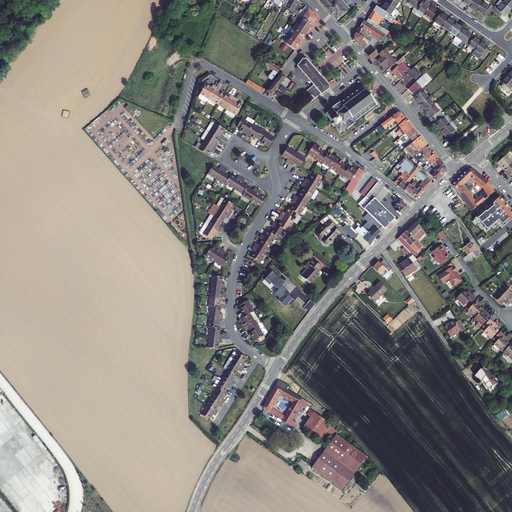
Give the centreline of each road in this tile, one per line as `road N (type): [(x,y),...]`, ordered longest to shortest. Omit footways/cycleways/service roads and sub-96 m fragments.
road 1 (tertiary): [(417,208),(322,306),(277,368)]
road 2 (residential): [(296,120),(198,63),(173,126)]
road 3 (tertiary): [(277,368),(192,511)]
road 4 (residential): [(277,368),(232,332),(241,252)]
road 5 (residential): [(276,193),(221,158),(234,138),(272,162)]
